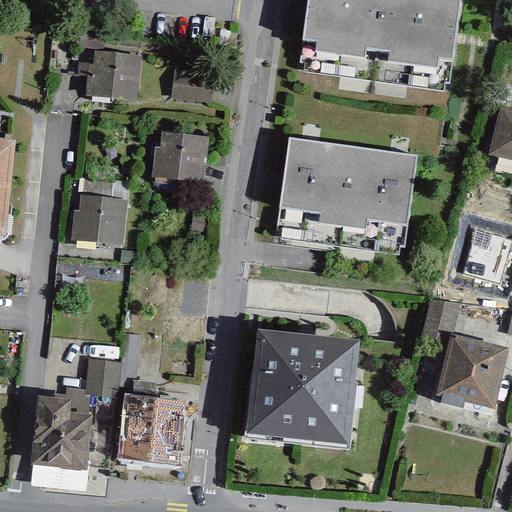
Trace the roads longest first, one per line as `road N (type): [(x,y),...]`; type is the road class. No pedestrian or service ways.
road 1 (residential): [(204,511),(260,0)]
road 2 (residential): [(63,115),(14,511)]
